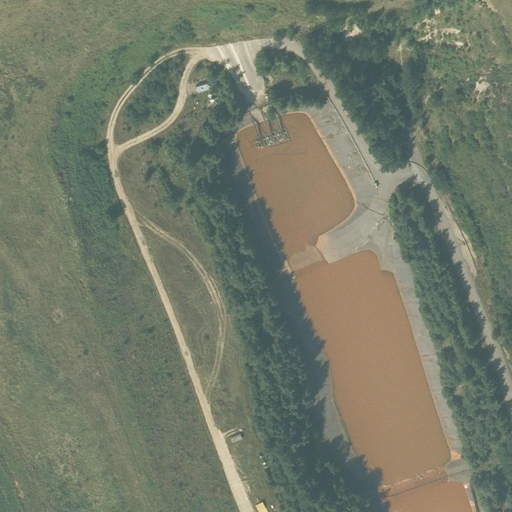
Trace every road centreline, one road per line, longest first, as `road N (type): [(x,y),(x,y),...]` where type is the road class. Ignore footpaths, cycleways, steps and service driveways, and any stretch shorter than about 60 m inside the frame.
road 1 (track): [(248,511),(112,170),(113,151),(171,121),(194,59),(210,53)]
road 2 (track): [(219,438),(156,378),(39,239),(8,196),(0,148)]
road 3 (track): [(113,151),(119,103),(140,77),(167,55),(210,53)]
road 4 (track): [(0,102),(2,73),(81,0)]
